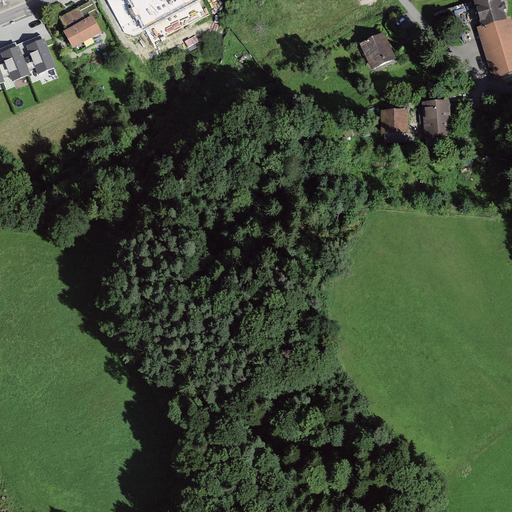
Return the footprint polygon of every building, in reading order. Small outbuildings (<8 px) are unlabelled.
[(105,0),(130,44),(205,3),(203,0),(105,0)] [(511,70),(511,16),(507,17),(501,0),(476,0),(484,24),(477,27),(489,66),(493,65),(496,76),(511,70)] [(92,3),(80,10),(84,17),(96,11),(92,3)] [(79,10),(62,19),(68,29),(63,32),(73,50),(102,34),(93,18),(86,22),(79,10)] [(360,42),(372,68),(396,58),(384,32),(360,42)] [(44,40),(27,47),(39,75),(56,68),(44,40)] [(19,47),(2,54),(14,82),(30,75),(19,47)] [(427,136),(453,134),(450,98),(424,100),(427,136)] [(381,132),(408,132),(408,108),(381,109),(381,132)]
